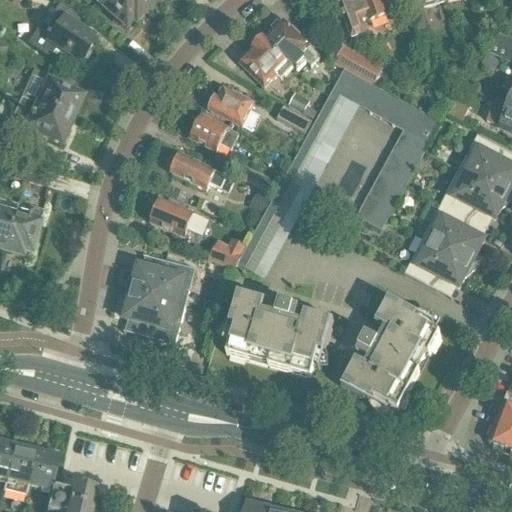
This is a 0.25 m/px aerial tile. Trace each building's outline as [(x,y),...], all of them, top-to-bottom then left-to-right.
[(89,0),(91,1),(97,7),(126,32),(132,25),(135,28),(146,15),(129,0),(89,0)] [(129,0),(146,15),(157,3),(154,1),(154,0),(129,0)] [(336,0),(352,42),(367,36),(363,24),(368,22),(369,27),(389,20),(388,16),(397,13),(392,0),(381,0),(380,0),(336,0)] [(415,0),(407,2),(419,38),(432,34),(423,10),(445,5),(444,1),(446,1),(446,0),(415,0)] [(493,8),(490,0),(475,0),(480,13),(493,8)] [(48,25),(31,51),(58,68),(66,56),(83,67),(96,48),(86,41),(88,38),(63,20),(62,21),(54,15),(48,25)] [(266,40),(265,42),(293,71),(297,75),(306,66),(311,71),(328,54),(323,45),(307,30),(300,37),(298,39),(284,25),(268,42),(266,40)] [(511,67),(511,42),(500,38),(488,58),(511,67)] [(293,71),(265,42),(241,67),(266,92),(279,79),(282,82),(293,71)] [(0,62),(2,63),(8,50),(0,46),(0,62)] [(345,73),(359,80),(375,89),(384,72),(343,50),(333,68),(345,74),(345,73)] [(333,95),(341,99),(347,102),(359,80),(345,73),(345,74),(333,95)] [(22,101),(36,107),(35,108),(72,125),(83,101),(46,84),(48,82),(34,75),(22,101)] [(383,93),(375,89),(359,80),(347,102),(371,115),(383,93)] [(511,95),(511,100),(509,109),(511,110),(511,83),(507,82),(503,92),(511,95)] [(219,101),(218,100),(210,115),(244,132),(256,108),(224,92),(219,101)] [(371,115),(382,122),(394,99),(383,93),(371,115)] [(341,99),(333,95),(328,105),(335,109),(341,99)] [(382,122),(394,128),(406,106),(394,99),(382,122)] [(317,125),(281,105),(273,120),(309,140),(310,138),(316,127),(317,125)] [(335,109),(328,105),(322,116),(329,120),(335,109)] [(394,128),(404,134),(405,133),(417,140),(429,119),(406,106),(394,128)] [(22,115),(17,127),(25,131),(61,148),(72,125),(35,108),(30,119),(22,115)] [(487,125),(493,127),(511,135),(511,110),(509,109),(504,120),(491,115),(487,125)] [(322,116),(317,125),(316,127),(323,131),(329,120),(322,116)] [(405,133),(404,134),(399,144),(424,158),(442,126),(429,119),(417,140),(405,133)] [(197,125),(198,129),(191,142),(218,156),(221,149),(232,154),(240,138),(230,133),(229,133),(203,120),(201,123),(197,125)] [(316,127),(310,138),(317,142),(323,131),(316,127)] [(310,138),(309,140),(304,147),(304,148),(312,153),(317,142),(310,138)] [(511,157),(478,139),(459,174),(511,202),(511,157)] [(393,155),(418,169),(424,158),(399,144),(393,155)] [(304,148),(298,158),(298,159),(306,163),(312,153),(304,148)] [(387,166),(412,179),(418,169),(393,155),(387,166)] [(191,188),(208,196),(212,189),(229,197),(235,185),(218,177),(181,159),(172,178),(191,188)] [(298,159),(292,170),(300,174),(306,163),(298,159)] [(381,176),(406,190),(412,179),(387,166),(381,176)] [(24,184),(27,172),(15,169),(12,181),(24,184)] [(244,170),(238,181),(267,196),(273,184),(244,170)] [(292,170),(286,181),(294,185),(300,174),(292,170)] [(27,172),(24,184),(48,191),(51,179),(27,172)] [(511,202),(459,174),(441,209),(470,224),(470,223),(468,222),(477,214),(495,223),(500,214),(511,202)] [(375,187),(400,201),(406,190),(381,176),(375,187)] [(282,188),(283,188),(281,192),(288,196),(294,185),(286,181),(282,188)] [(369,198),(395,212),(400,201),(375,187),(369,198)] [(275,201),(274,202),(282,207),(288,196),(281,192),(277,199),(275,201)] [(274,202),(258,195),(248,212),(265,220),(268,213),(274,202)] [(363,209),(389,222),(395,212),(369,198),(363,209)] [(0,253),(4,255),(15,216),(17,207),(0,202),(0,253)] [(274,202),(268,213),(276,217),(282,207),(274,202)] [(161,203),(151,228),(172,237),(185,243),(196,217),(191,215),(191,216),(161,203)] [(357,219),(383,233),(389,222),(363,209),(357,219)] [(470,224),(441,209),(423,243),(476,271),(484,264),(478,257),(484,245),(466,235),(468,223),(470,224)] [(28,220),(15,216),(4,255),(22,260),(23,254),(31,257),(40,223),(42,215),(31,212),(28,220)] [(268,213),(265,220),(262,224),(270,228),(276,217),(268,213)] [(348,218),(343,227),(353,233),(358,223),(348,218)] [(262,224),(257,235),(264,239),(270,228),(262,224)] [(257,235),(251,246),(258,250),(264,239),(257,235)] [(228,249),(218,245),(208,265),(235,274),(239,267),(240,264),(245,256),(249,249),(231,242),(228,249)] [(476,271),(423,243),(405,278),(452,303),(458,291),(459,292),(464,282),(476,271)] [(249,249),(245,256),(252,260),(258,250),(251,246),(249,249)] [(245,256),(240,264),(239,267),(246,271),(252,260),(245,256)] [(136,285),(127,286),(128,297),(186,311),(196,273),(144,260),(141,272),(140,272),(136,285)] [(126,323),(128,324),(124,336),(176,350),(186,311),(128,297),(129,313),(126,323)] [(252,356),(271,362),(268,370),(312,383),(319,357),(325,358),(334,325),(306,317),(307,315),(280,308),(275,328),(261,324),(266,306),(238,298),(228,331),(234,332),(227,358),(249,365),(252,356)] [(342,391),(372,408),(375,402),(399,415),(420,376),(412,371),(422,354),(429,358),(441,338),(417,325),(420,319),(389,303),(376,329),(392,338),(385,351),(367,341),(354,365),(356,366),(342,391)] [(494,425),(496,428),(489,445),(511,454),(511,391),(508,398),(499,418),(496,419),(494,425)] [(0,446),(0,483),(5,485),(14,449),(0,446)] [(5,485),(6,485),(3,495),(25,500),(28,490),(27,490),(36,455),(14,449),(5,485)] [(27,490),(28,490),(51,496),(53,491),(59,460),(36,455),(27,490)] [(53,491),(51,496),(47,511),(93,511),(97,495),(73,489),(71,495),(53,491)]
